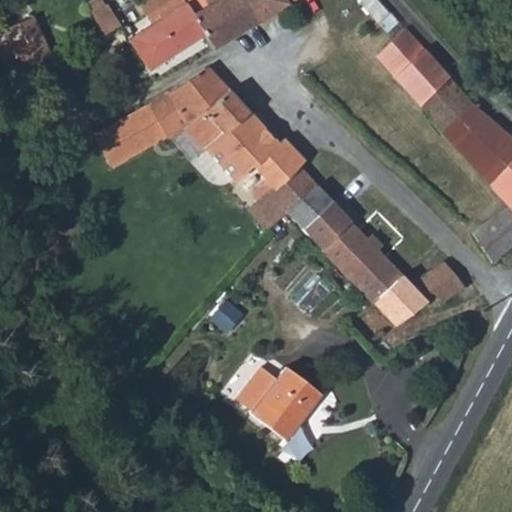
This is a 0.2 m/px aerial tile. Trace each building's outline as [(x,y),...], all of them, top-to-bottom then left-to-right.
[(81,0),(99,27),(112,19),(97,0),(81,0)] [(151,0),(160,13),(123,37),(126,40),(146,65),(198,31),(178,0),(151,0)] [(251,19),(239,0),(178,0),(198,31),(207,46),(251,19)] [(239,0),(251,19),(282,0),(239,0)] [(378,0),(357,0),(368,12),(379,1),(378,0)] [(388,10),(376,21),(391,37),(374,53),(439,127),(472,97),(388,10)] [(20,80),(52,69),(31,16),(0,28),(20,80)] [(20,80),(0,28),(0,27),(0,61),(9,85),(20,80)] [(144,99),(163,130),(178,123),(174,119),(225,87),(205,63),(144,99)] [(266,185),(293,159),(298,153),(279,133),(274,138),(225,87),(174,119),(178,123),(199,145),(212,160),(208,164),(225,183),(247,161),(260,174),(247,187),(254,196),(266,185)] [(511,152),(511,134),(472,97),(439,127),(487,182),(511,152)] [(83,134),(102,166),(163,130),(144,99),(83,134)] [(511,152),(487,182),(507,205),(511,210),(511,152)] [(266,185),(287,208),(305,230),(331,204),(313,184),(311,178),(293,159),(266,185)] [(245,204),(267,228),(287,208),(266,185),(254,196),(245,204)] [(398,275),(376,252),(349,224),(331,204),(305,230),(349,279),(370,302),(398,275)] [(374,204),(349,224),(376,252),(398,231),(374,204)] [(490,262),(511,238),(511,210),(507,205),(469,231),(490,262)] [(359,328),(371,341),(422,302),(431,309),(461,286),(441,258),(406,284),(398,275),(370,302),(351,319),(359,328)] [(227,329),(238,312),(220,300),(208,318),(227,329)] [(252,421),(298,381),(283,371),(275,382),(249,419),(247,421),(250,423),(252,421)] [(235,408),(249,419),(275,382),(260,373),(235,408)] [(252,421),(250,423),(285,447),(320,396),(298,381),(252,421)]
